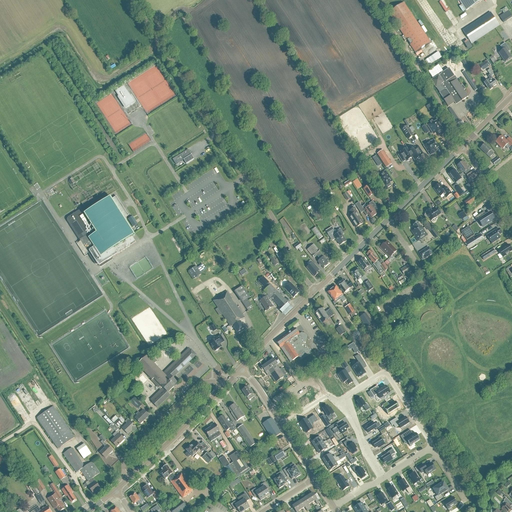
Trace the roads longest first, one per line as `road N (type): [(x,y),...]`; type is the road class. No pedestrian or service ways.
road 1 (unclassified): [(315,291),(131,0)]
road 2 (primary): [(315,291),(460,147)]
road 3 (residential): [(226,382),(204,382),(127,457),(127,479)]
road 4 (residential): [(337,400),(384,371),(430,448)]
road 5 (primary): [(127,479),(226,382)]
